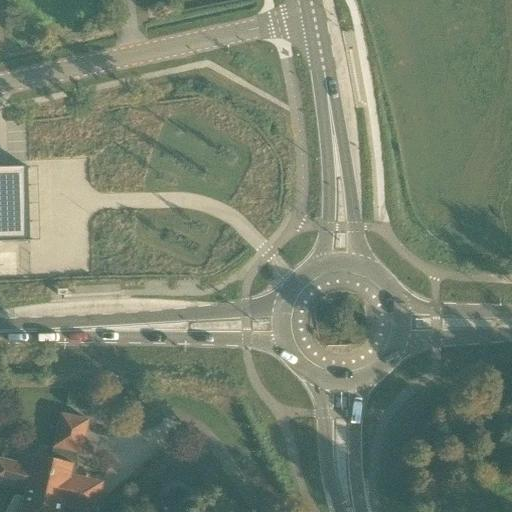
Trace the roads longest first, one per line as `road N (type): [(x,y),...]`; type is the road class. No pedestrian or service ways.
road 1 (tertiary): [(313,15),(0,86)]
road 2 (primary): [(0,333),(246,338),(287,346)]
road 3 (primary): [(285,304),(0,332)]
road 4 (secondary): [(358,266),(333,131)]
road 5 (secondary): [(317,376),(339,511)]
road 6 (secondary): [(333,131),(322,267)]
road 7 (secondary): [(359,511),(358,379)]
